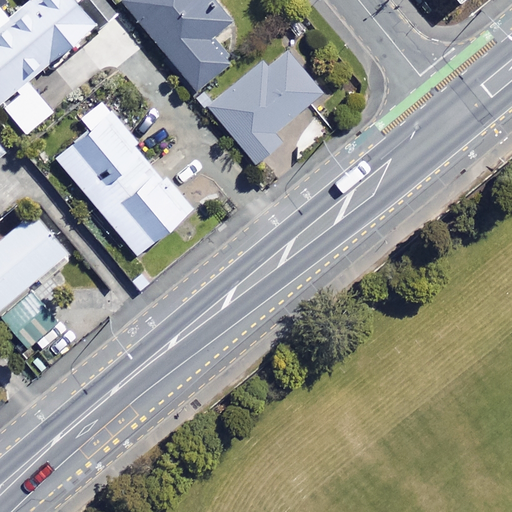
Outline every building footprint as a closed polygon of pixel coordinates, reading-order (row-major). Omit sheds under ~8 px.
[(0,11),(0,103),(4,109),(100,27),(76,0),(33,0),(36,3),(11,24),(1,11),(0,11)] [(127,0),(124,3),(197,92),(230,66),(210,42),(231,25),(210,0),(127,0)] [(328,93),(290,45),(211,106),(258,167),(283,148),(274,135),(328,93)] [(138,144),(104,102),(82,121),(92,133),(59,160),(140,258),(195,213),(167,179),(163,182),(134,147),(138,144)] [(0,142),(0,159),(8,153),(0,142)] [(73,255),(40,216),(0,248),(0,313),(1,315),(73,255)]
